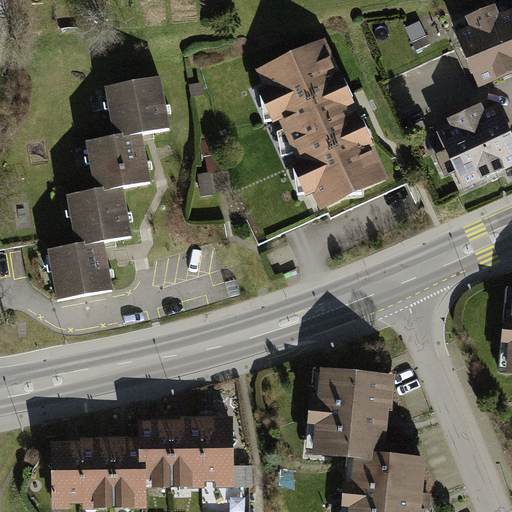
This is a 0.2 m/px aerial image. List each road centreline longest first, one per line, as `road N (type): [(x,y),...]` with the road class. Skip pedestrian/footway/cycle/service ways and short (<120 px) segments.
road 1 (secondary): [(392,280),(268,327),(0,394)]
road 2 (residential): [(392,280),(491,511)]
road 3 (secondary): [(511,227),(392,280)]
